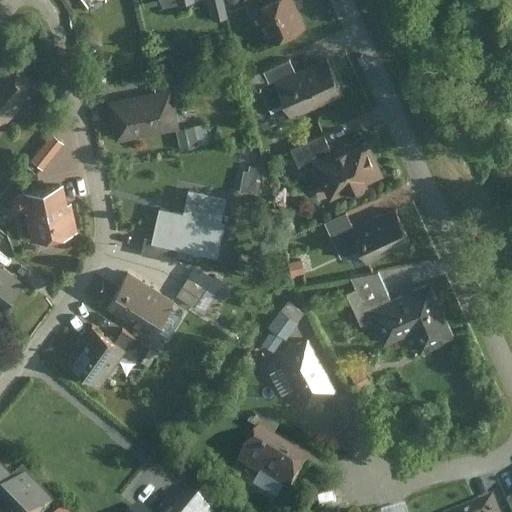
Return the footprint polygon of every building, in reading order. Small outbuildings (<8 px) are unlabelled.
[(306,27),(293,0),(269,0),(253,8),(270,44),(306,27)] [(327,59),(275,82),(291,119),(343,96),(327,59)] [(5,60),(0,66),(0,124),(2,126),(36,89),(5,60)] [(170,88),(107,101),(116,141),(178,128),(170,88)] [(32,157),(44,167),(66,141),(54,131),(32,157)] [(366,137),(311,161),(328,201),(383,178),(366,137)] [(67,204),(62,184),(19,195),(13,197),(10,203),(11,207),(16,210),(23,210),(31,244),(78,232),(70,203),(67,204)] [(183,213),(159,208),(152,242),(215,257),(223,222),(219,222),(225,197),(188,190),(183,213)] [(410,243),(395,210),(354,228),(346,212),(324,222),(341,258),(363,248),(369,262),(410,243)] [(194,263),(176,295),(206,312),(224,280),(194,263)] [(22,281),(0,265),(0,310),(1,311),(22,281)] [(174,300),(128,271),(106,304),(152,334),(174,300)] [(388,303),(377,274),(350,278),(353,289),(345,292),(360,328),(371,322),(367,311),(388,303)] [(449,344),(426,287),(388,303),(367,311),(371,322),(381,347),(409,336),(418,357),(449,344)] [(258,339),(276,351),(298,319),(280,307),(258,339)] [(125,352),(91,327),(65,361),(99,386),(125,352)] [(335,392),(305,338),(274,356),(303,410),(335,392)] [(368,386),(361,367),(348,372),(355,392),(368,386)] [(270,440),(278,426),(256,413),(248,427),(256,432),(270,440)] [(270,440),(256,432),(235,463),(285,497),(306,465),(270,440)] [(0,467),(0,511),(43,511),(53,503),(24,475),(15,483),(0,467)] [(207,511),(179,488),(158,511),(150,511),(139,502),(130,511),(207,511)] [(492,511),(488,500),(456,511),(492,511)]
